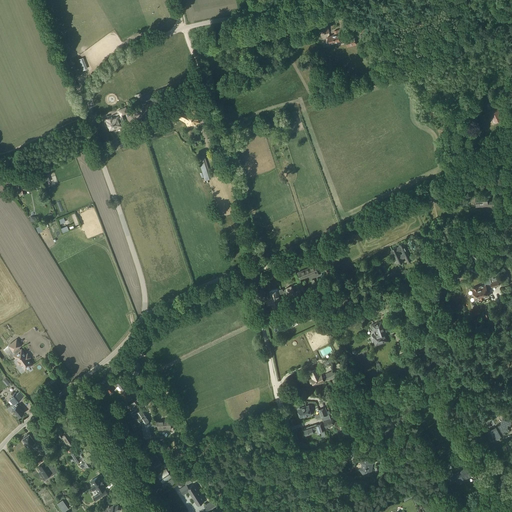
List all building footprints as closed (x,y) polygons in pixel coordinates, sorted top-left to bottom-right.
[(325,21),(321,22),(324,34),(329,33),(325,21)] [(328,38),(327,38),(328,40),(329,40),(330,44),(345,39),(347,46),(355,44),(353,35),(347,36),(347,37),(339,39),(338,36),(341,35),(340,30),(334,31),(335,35),(328,37),(328,38)] [(493,110),(489,111),(494,123),(504,119),(502,116),(501,116),(494,101),(490,103),(493,110)] [(173,109),(160,114),(161,117),(166,116),(167,119),(175,115),(176,116),(185,122),(186,126),(198,122),(195,111),(188,112),(183,109),(183,108),(186,107),(185,104),(173,108),(173,109)] [(111,117),(105,120),(110,131),(122,126),(120,120),(121,119),(123,116),(122,114),(127,112),(125,108),(119,111),(120,115),(121,115),(121,116),(120,118),(119,118),(118,116),(112,119),(111,117)] [(204,156),(198,157),(205,180),(211,178),(204,156)] [(24,181),(17,183),(19,193),(26,192),(26,190),(29,189),(29,190),(35,189),(33,181),(33,182),(28,183),(28,182),(24,183),(24,181)] [(487,194),(475,195),(476,207),(487,206),(488,208),(497,208),(496,202),(488,203),(487,194)] [(399,247),(396,248),(391,250),(392,251),(390,251),(391,252),(391,253),(391,254),(392,254),(392,255),(393,254),(399,264),(403,262),(402,259),(405,258),(407,262),(412,260),(403,243),(398,245),(399,247)] [(471,249),(467,255),(476,262),(480,256),(471,249)] [(327,264),(323,266),(327,275),(330,273),(331,273),(329,269),(335,267),(333,264),(328,266),(327,264)] [(315,266),(297,273),(297,274),(299,274),(301,279),(317,272),(315,266)] [(328,281),(319,285),(322,292),(335,286),(331,279),(333,278),(330,273),(327,275),(326,275),(328,281)] [(416,274),(411,278),(414,283),(420,280),(416,274)] [(485,285),(472,288),(475,300),(489,296),(487,290),(492,288),(499,285),(497,278),(493,279),(492,275),(489,276),(489,275),(483,277),(485,285)] [(286,289),(288,293),(289,294),(296,290),(293,285),(286,289)] [(280,303),(278,290),(270,292),(271,298),(266,299),(267,306),(272,305),(273,309),(280,307),(279,304),(280,303)] [(342,295),(338,297),(342,307),(347,305),(342,295)] [(349,295),(344,298),(350,309),(354,307),(349,295)] [(390,297),(380,300),(382,307),(392,303),(390,297)] [(381,322),(372,325),(373,328),(374,328),(376,334),(372,336),(375,345),(386,341),(383,333),(384,332),(381,322)] [(417,346),(415,347),(418,355),(430,349),(428,344),(425,345),(423,339),(415,343),(417,346)] [(16,340),(9,345),(13,351),(14,350),(16,354),(14,355),(18,360),(17,361),(17,362),(17,363),(18,364),(19,364),(20,364),(24,369),(31,364),(28,359),(29,357),(27,354),(25,355),(21,350),(20,351),(18,347),(20,346),(16,340)] [(320,350),(322,358),(335,354),(333,346),(320,350)] [(132,359),(125,364),(132,372),(141,366),(136,359),(134,361),(132,359)] [(313,379),(310,380),(312,384),(313,383),(314,385),(336,375),(339,374),(337,370),(334,371),(334,370),(325,374),(327,378),(323,379),(321,375),(320,376),(317,370),(310,373),(313,379)] [(107,379),(100,384),(108,393),(117,386),(121,390),(125,387),(119,380),(115,383),(116,383),(113,385),(112,384),(112,385),(107,379)] [(126,391),(120,395),(126,402),(131,398),(126,391)] [(12,398),(9,400),(15,407),(12,410),(18,417),(24,412),(18,405),(17,405),(15,403),(23,396),(19,392),(16,394),(15,393),(11,396),(11,397),(12,398)] [(305,408),(297,410),(300,418),(306,416),(311,415),(308,406),(304,407),(305,408)] [(320,413),(314,415),(316,418),(322,416),(327,415),(325,408),(319,410),(320,413)] [(136,410),(131,413),(133,417),(135,416),(140,422),(141,422),(142,423),(143,437),(150,436),(150,431),(149,431),(149,428),(153,427),(153,422),(150,422),(150,423),(147,423),(147,422),(147,420),(146,419),(147,418),(145,416),(146,415),(145,413),(144,414),(141,409),(137,411),(136,410)] [(393,412),(388,414),(393,424),(398,421),(393,412)] [(506,428),(507,424),(510,424),(511,421),(511,420),(511,417),(504,415),(501,414),(500,418),(503,419),(502,425),(486,433),(490,441),(505,433),(505,432),(507,430),(506,428)] [(348,415),(334,420),(337,428),(350,423),(348,415)] [(331,419),(323,422),(326,428),(333,426),(331,419)] [(170,420),(153,422),(153,427),(158,427),(158,429),(170,428),(170,420)] [(57,424),(52,428),(58,438),(62,436),(68,446),(71,444),(72,444),(73,443),(73,442),(74,441),(68,432),(64,434),(57,424)] [(307,428),(304,429),(306,435),(313,433),(313,432),(317,431),(317,433),(322,431),(323,435),(325,435),(321,424),(315,426),(315,425),(307,427),(307,428)] [(24,437),(23,438),(26,442),(24,444),(27,447),(29,446),(31,444),(33,447),(33,448),(37,445),(30,433),(28,434),(24,436),(24,437)] [(42,446),(38,449),(43,456),(46,453),(47,453),(42,446)] [(76,451),(71,454),(76,463),(81,459),(83,463),(80,465),(80,466),(82,468),(83,469),(84,469),(85,469),(86,469),(87,469),(90,468),(88,466),(91,464),(84,452),(79,455),(76,451)] [(162,463),(154,452),(149,455),(151,459),(152,458),(153,461),(149,463),(150,465),(150,466),(151,467),(152,467),(153,469),(162,463)] [(432,452),(428,455),(433,463),(437,461),(432,452)] [(364,458),(360,461),(362,465),(362,468),(360,469),(364,475),(366,475),(371,471),(372,464),(374,462),(369,455),(364,459),(364,458)] [(47,466),(45,462),(38,467),(40,471),(38,472),(44,480),(50,476),(49,474),(51,472),(53,474),(57,471),(52,463),(47,466)] [(452,469),(445,472),(450,483),(456,481),(457,482),(461,480),(471,475),(467,467),(454,474),(452,469)] [(166,469),(157,474),(163,482),(171,477),(166,469)] [(105,488),(102,484),(103,483),(101,480),(100,480),(98,476),(91,481),(93,485),(90,486),(93,490),(95,489),(98,492),(99,493),(98,494),(92,498),(93,498),(93,499),(94,501),(95,501),(103,496),(101,492),(100,491),(105,488)] [(214,483),(210,476),(206,479),(210,485),(214,483)] [(186,484),(179,489),(183,495),(188,491),(197,505),(203,501),(193,484),(188,487),(186,484)] [(405,497),(403,499),(405,501),(411,498),(415,504),(418,502),(413,494),(411,494),(410,491),(407,493),(409,496),(408,496),(407,494),(404,496),(405,497)] [(213,500),(204,506),(207,511),(217,505),(213,500)] [(64,511),(68,509),(62,501),(57,504),(62,511),(64,511)]
